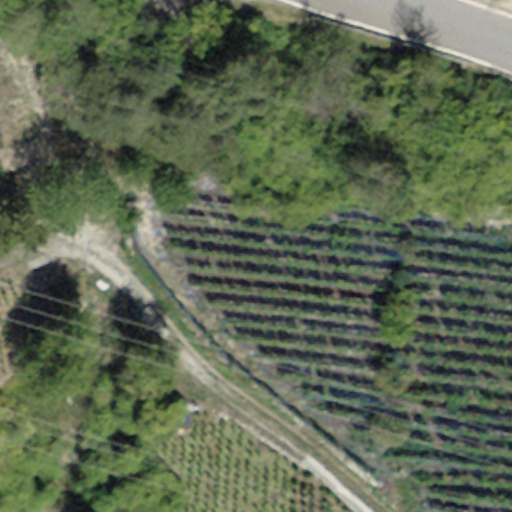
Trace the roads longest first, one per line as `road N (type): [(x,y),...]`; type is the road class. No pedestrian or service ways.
road 1 (track): [(371,511),(91,254),(16,249),(0,257)]
road 2 (unclassified): [(387,0),(511,41)]
